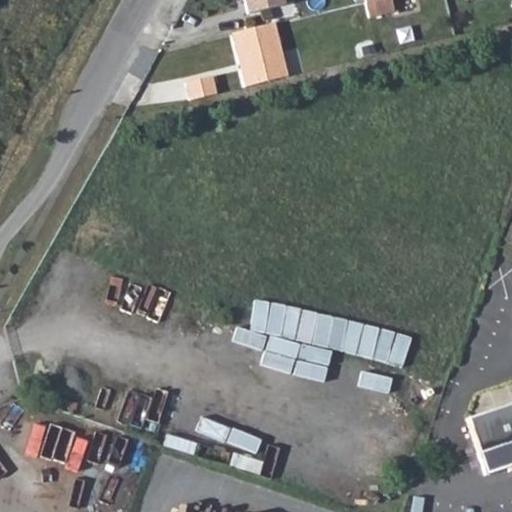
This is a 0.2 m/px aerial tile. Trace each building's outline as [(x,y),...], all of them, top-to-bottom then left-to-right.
[(279,0),(242,0),(246,14),(281,6),(279,0)] [(364,0),(366,5),(372,3),(375,16),(393,12),(390,0),(364,0)] [(229,35),(243,88),(285,77),(272,24),(229,35)] [(209,77),(182,84),(187,102),(213,95),(209,77)] [(511,394),(461,410),(478,466),(501,459),(511,456),(511,394)]
